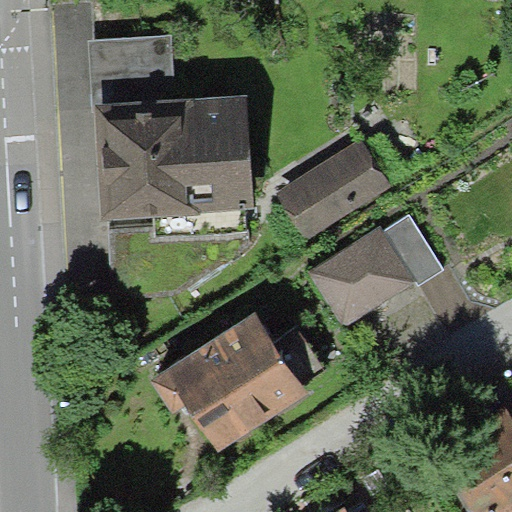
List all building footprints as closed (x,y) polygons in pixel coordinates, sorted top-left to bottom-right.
[(88,41),(93,107),(176,101),(171,35),(88,41)] [(176,101),(93,107),(101,222),(253,213),(246,97),(176,101)] [(359,138),(275,191),(306,240),(390,187),(359,138)] [(409,214),(384,230),(417,283),(418,286),(444,270),(409,214)] [(381,226),(308,271),(343,329),(417,283),(384,230),(381,226)] [(253,311),(148,379),(171,414),(185,405),(218,454),(308,395),(253,311)] [(511,511),(511,413),(438,457),(470,511),(500,511),(503,510),(503,511),(511,511)] [(358,511),(347,496),(322,511),(358,511)]
